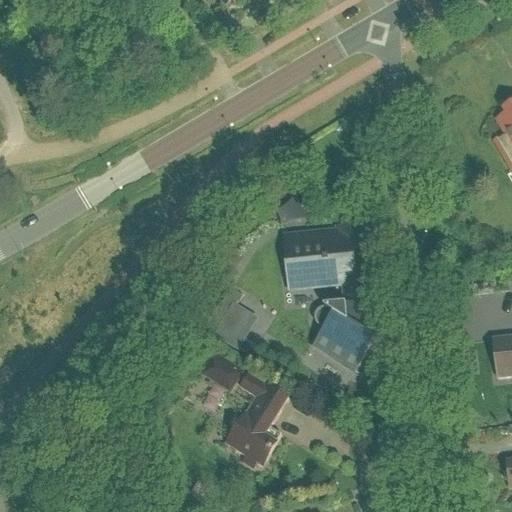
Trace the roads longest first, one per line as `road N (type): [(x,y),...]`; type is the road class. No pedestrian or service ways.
road 1 (unclassified): [(439,511),(383,22)]
road 2 (tertiary): [(0,248),(240,107)]
road 3 (unclassified): [(240,107),(223,79),(103,136),(0,159)]
road 4 (tertiary): [(240,107),(383,22)]
